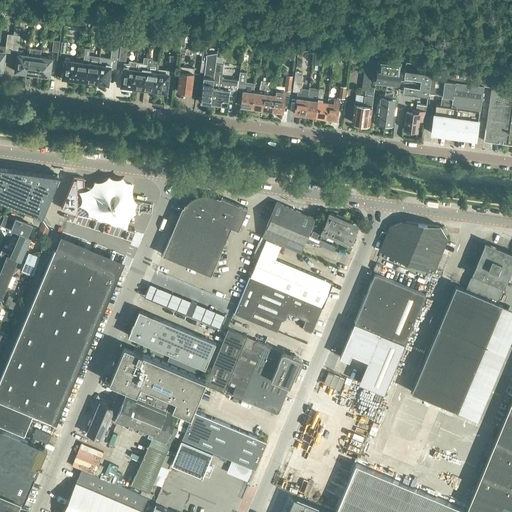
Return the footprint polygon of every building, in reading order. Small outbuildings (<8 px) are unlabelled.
[(14,35),(11,52),(18,53),(15,71),(20,72),(21,73),(25,73),(26,72),(27,73),(29,54),(22,53),(23,51),(18,51),(19,46),(21,30),(15,29),(14,35)] [(123,32),(121,47),(119,59),(126,60),(128,47),(127,47),(129,33),(123,32)] [(0,45),(0,68),(3,69),(4,64),(5,61),(4,61),(5,52),(11,53),(11,52),(14,35),(8,34),(8,35),(7,40),(6,46),(0,45)] [(190,35),(182,34),(181,42),(189,42),(190,35)] [(193,37),(191,52),(203,54),(204,43),(205,40),(205,38),(193,37)] [(100,57),(97,82),(98,84),(101,84),(103,83),(108,83),(110,68),(116,68),(119,41),(113,41),(111,58),(100,57)] [(77,60),(74,79),(75,79),(76,81),(79,81),(80,80),(86,80),(89,56),(90,50),(90,48),(85,47),(85,49),(83,61),(77,60)] [(29,54),(27,73),(31,73),(32,74),(36,75),(37,74),(38,74),(41,56),(42,50),(30,48),(29,54)] [(314,51),(314,59),(321,60),(322,53),(322,52),(314,51)] [(203,55),(200,71),(205,72),(204,77),(203,85),(202,85),(202,86),(203,86),(200,101),(211,103),(211,102),(216,62),(217,59),(218,52),(217,52),(208,54),(203,55)] [(41,56),(38,74),(39,74),(40,76),(44,76),(45,75),(50,76),(52,55),(48,55),(47,57),(41,56)] [(89,56),(86,80),(91,81),(92,83),(95,83),(96,82),(97,82),(100,57),(89,56)] [(65,57),(63,77),(69,78),(70,80),(72,80),(74,79),(77,60),(70,59),(70,58),(65,57)] [(136,68),(133,87),(134,89),(137,89),(139,87),(144,88),(147,69),(149,57),(144,57),(143,62),(136,61),(136,68)] [(147,69),(144,88),(149,89),(150,91),(153,91),(155,90),(156,90),(158,71),(158,70),(159,64),(152,63),(152,58),(149,57),(147,69)] [(355,100),(352,121),(368,124),(374,80),(377,59),(366,58),(362,90),(360,100),(355,100)] [(377,59),(374,80),(380,81),(379,87),(386,88),(387,84),(394,86),(398,86),(400,69),(401,69),(402,62),(377,59)] [(122,81),(121,85),(127,86),(128,88),(131,88),(132,86),(133,87),(136,68),(136,61),(129,60),(129,63),(124,62),(124,63),(122,81)] [(216,62),(211,102),(221,104),(222,99),(229,100),(229,95),(236,96),(238,79),(224,77),(222,77),(223,70),(224,63),(223,63),(216,62)] [(406,65),(404,75),(421,77),(422,70),(422,68),(406,65)] [(430,78),(429,93),(442,94),(442,99),(441,104),(480,110),(481,110),(482,100),(484,85),(492,86),(494,73),(432,65),(432,69),(430,78)] [(181,67),(180,71),(178,91),(191,92),(195,68),(181,67)] [(420,85),(418,94),(428,96),(429,93),(430,78),(432,69),(422,68),(422,70),(421,77),(420,85)] [(158,71),(156,90),(157,90),(157,92),(166,93),(166,91),(167,91),(169,71),(165,71),(158,70),(158,71)] [(240,71),(238,89),(243,90),(243,95),(242,95),(241,98),(242,98),(241,105),(252,107),(254,92),(255,82),(245,81),(246,72),(240,71)] [(294,80),(293,91),(298,91),(297,92),(295,113),(305,114),(308,94),(309,90),(309,89),(304,88),(302,88),(303,81),(302,81),(303,72),(296,71),(294,80)] [(486,128),(484,140),(508,144),(508,142),(511,111),(511,75),(494,73),(492,86),(486,128)] [(254,92),(252,107),(263,108),(267,81),(266,81),(262,81),(261,85),(260,92),(254,92)] [(267,81),(263,108),(273,110),(275,89),(270,88),(270,86),(271,82),(267,81)] [(404,82),(403,92),(418,94),(420,85),(404,82)] [(388,97),(384,123),(393,124),(394,114),(396,113),(397,108),(395,106),(397,94),(395,94),(395,96),(393,96),(394,89),(398,89),(398,86),(394,86),(387,84),(386,88),(385,97),(388,97)] [(308,94),(305,114),(315,116),(319,93),(319,91),(319,89),(316,88),(316,91),(309,90),(308,94)] [(275,89),(273,110),(283,111),(284,103),(285,90),(281,90),(275,89)] [(319,93),(315,116),(327,117),(329,99),(324,99),(324,98),(324,93),(324,89),(319,89),(319,91),(319,93)] [(378,112),(376,122),(384,123),(388,97),(385,97),(380,96),(379,104),(378,105),(377,110),(378,112)] [(329,99),(327,117),(336,119),(339,101),(339,99),(329,97),(329,99)] [(434,113),(431,132),(446,134),(461,137),(476,139),(479,119),(478,119),(480,110),(441,104),(436,103),(434,113)] [(407,111),(404,129),(417,130),(419,119),(425,119),(426,105),(417,104),(416,109),(414,109),(413,112),(407,111)] [(0,197),(43,215),(60,175),(0,166),(0,197)] [(85,190),(80,191),(82,194),(83,196),(83,198),(83,201),(82,203),(81,205),(83,206),(86,207),(88,209),(89,211),(89,212),(89,215),(94,216),(97,217),(98,219),(100,221),(105,221),(107,221),(110,222),(113,224),(115,226),(119,226),(122,227),(126,228),(129,231),(129,228),(129,225),(130,222),(130,219),(133,216),(135,214),(137,213),(137,210),(136,208),(137,205),(138,203),(136,199),(135,196),(134,193),(134,189),(134,186),(135,183),(134,183),(131,183),(128,182),(126,181),(125,179),(124,177),(123,177),(120,179),(118,179),(115,179),(112,178),(110,176),(109,178),(107,179),(103,181),(99,181),(95,181),(95,184),(93,186),(89,189),(85,190)] [(74,177),(62,207),(93,217),(84,204),(83,179),(74,177)] [(221,197),(218,196),(217,196),(217,197),(215,195),(212,195),(210,194),(207,193),(205,193),(202,193),(200,194),(198,194),(195,195),(193,197),(191,198),(189,199),(187,201),(186,203),(185,203),(184,206),(183,206),(163,254),(211,274),(232,227),(239,230),(248,208),(221,196),(221,197)] [(263,236),(300,252),(305,242),(314,246),(322,246),(333,251),(335,245),(308,233),(314,218),(277,202),(263,236)] [(329,233),(336,237),(344,217),(337,214),(336,216),(329,213),(320,234),(327,237),(329,233)] [(37,230),(47,235),(49,228),(43,221),(42,220),(42,219),(42,218),(36,215),(33,221),(33,222),(39,226),(37,230)] [(15,218),(14,221),(6,217),(2,227),(28,238),(32,228),(31,228),(32,225),(15,218)] [(344,217),(336,237),(343,239),(341,243),(348,246),(350,242),(357,225),(350,222),(351,220),(344,217)] [(381,250),(386,252),(433,271),(436,264),(437,264),(438,263),(437,263),(440,255),(441,256),(441,255),(440,254),(443,247),(444,247),(445,246),(444,246),(447,239),(448,239),(448,238),(447,238),(445,235),(449,233),(445,227),(442,229),(440,225),(405,220),(405,221),(391,225),(390,224),(390,225),(391,226),(388,233),(387,233),(387,234),(384,241),(383,241),(383,242),(384,242),(381,250)] [(19,235),(10,257),(19,261),(28,239),(19,235)] [(265,282),(276,258),(281,245),(266,239),(251,276),(265,282)] [(472,273),(473,274),(471,277),(471,276),(466,288),(456,284),(411,391),(458,411),(503,304),(498,302),(503,290),(502,290),(504,287),(511,267),(511,251),(486,241),(472,273)] [(8,360),(0,378),(0,423),(24,434),(33,413),(52,421),(114,272),(93,263),(94,262),(77,255),(76,256),(55,247),(8,360)] [(29,251),(24,262),(21,270),(32,275),(39,256),(29,251)] [(0,297),(2,298),(17,261),(7,257),(0,274),(0,297)] [(333,282),(276,258),(265,282),(323,306),(333,282)] [(376,263),(374,269),(381,272),(383,266),(376,263)] [(355,321),(340,356),(349,360),(352,353),(368,360),(359,382),(384,392),(405,342),(426,293),(375,272),(355,321)] [(250,275),(234,313),(277,331),(282,319),(283,320),(286,318),(288,312),(306,319),(303,326),(304,329),(310,331),(313,330),(323,306),(265,282),(251,276),(250,275)] [(16,312),(18,312),(21,305),(8,299),(6,303),(10,305),(9,307),(13,308),(16,312)] [(192,300),(186,313),(192,316),(197,303),(192,300)] [(139,309),(128,335),(205,367),(216,341),(139,309)] [(243,344),(246,337),(247,336),(228,328),(216,355),(235,363),(243,344)] [(1,335),(0,337),(0,342),(5,345),(8,338),(1,335)] [(243,344),(235,363),(253,371),(265,343),(257,340),(255,341),(252,348),(243,344)] [(265,343),(253,371),(271,378),(282,352),(273,349),(272,346),(265,343)] [(206,379),(124,345),(124,344),(117,362),(109,381),(191,415),(206,379)] [(290,386),(293,377),(295,378),(295,377),(303,359),(303,358),(302,357),(294,353),(293,355),(284,351),(282,352),(271,378),(290,386)] [(197,373),(201,366),(171,353),(168,361),(197,373)] [(216,355),(205,383),(224,391),(228,382),(235,363),(216,355)] [(236,385),(233,393),(234,395),(242,398),(253,371),(235,363),(228,382),(236,385)] [(253,371),(242,398),(259,406),(271,378),(253,371)] [(324,382),(324,383),(340,390),(345,379),(330,372),(328,372),(324,382)] [(271,378),(259,406),(276,413),(279,412),(290,386),(271,378)] [(119,389),(117,394),(112,406),(108,419),(117,423),(118,420),(152,435),(132,484),(149,491),(178,425),(182,415),(177,413),(177,412),(127,391),(126,392),(119,389)] [(101,401),(94,417),(107,422),(108,419),(112,406),(101,401)] [(511,408),(509,407),(502,424),(511,428),(511,408)] [(182,437),(255,468),(267,440),(194,410),(182,437)] [(87,433),(96,437),(100,438),(103,432),(106,434),(109,428),(105,426),(107,422),(94,417),(87,433)] [(511,428),(502,424),(495,441),(511,447),(511,428)] [(47,442),(51,434),(36,427),(33,436),(47,442)] [(47,448),(23,438),(0,428),(0,460),(35,476),(47,448)] [(213,452),(182,439),(181,439),(172,463),(203,476),(212,452),(213,452)] [(511,447),(495,441),(488,457),(511,467),(511,447)] [(166,452),(153,482),(162,486),(168,470),(163,468),(164,466),(167,467),(173,455),(166,452)] [(511,467),(488,457),(481,474),(511,487),(511,467)] [(0,493),(8,497),(20,502),(23,504),(35,476),(0,460),(0,493)] [(462,511),(464,508),(356,463),(335,511),(462,511)] [(93,485),(92,488),(145,510),(150,498),(81,469),(77,480),(79,481),(80,480),(93,485)] [(511,487),(481,474),(474,491),(511,506),(511,487)] [(116,511),(143,511),(145,510),(92,488),(93,485),(80,480),(79,481),(77,480),(72,490),(67,502),(89,511),(93,511),(97,503),(116,511)] [(511,506),(474,491),(467,508),(477,511),(509,511),(511,507),(511,506)] [(8,497),(0,493),(0,511),(20,511),(17,510),(20,502),(8,497)] [(331,511),(294,496),(288,509),(295,511),(331,511)] [(116,511),(97,503),(93,511),(89,511),(67,502),(63,511),(64,511),(63,511),(116,511)]
